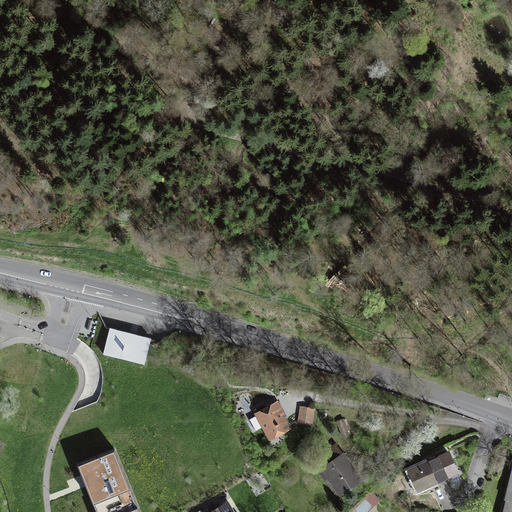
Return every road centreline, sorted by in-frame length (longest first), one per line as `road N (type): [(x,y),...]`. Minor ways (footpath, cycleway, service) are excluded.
road 1 (secondary): [(0,269),(154,306),(498,413)]
road 2 (track): [(173,117),(511,207)]
road 3 (track): [(0,74),(173,117)]
road 4 (track): [(173,117),(229,27),(257,0)]
